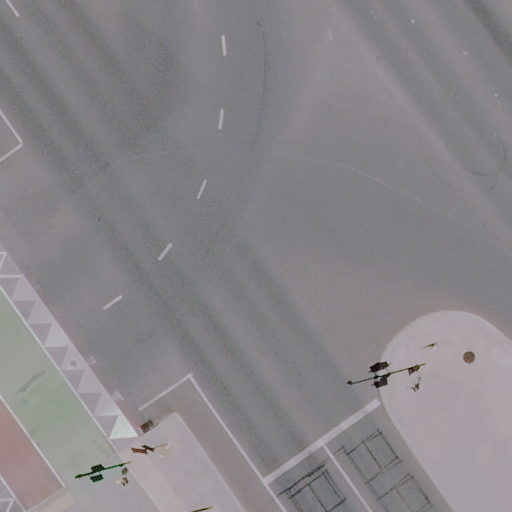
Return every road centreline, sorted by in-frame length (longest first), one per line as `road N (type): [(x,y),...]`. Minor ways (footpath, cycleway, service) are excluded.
road 1 (tertiary): [(443,50),(177,255)]
road 2 (secondary): [(363,511),(177,255)]
road 3 (tertiary): [(177,255),(0,386)]
road 4 (tertiary): [(87,131),(261,0)]
road 5 (secondary): [(177,255),(87,131)]
road 6 (secondary): [(87,131),(0,9)]
